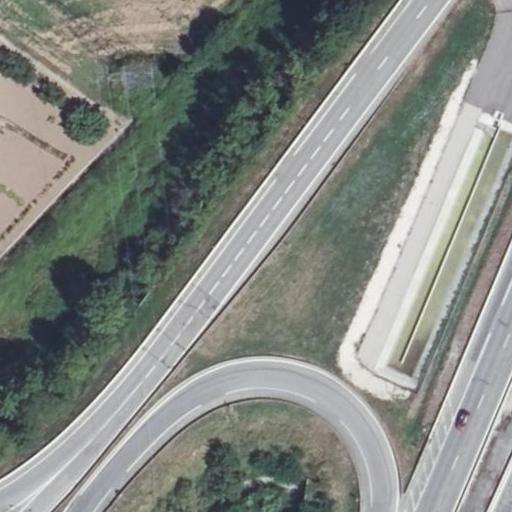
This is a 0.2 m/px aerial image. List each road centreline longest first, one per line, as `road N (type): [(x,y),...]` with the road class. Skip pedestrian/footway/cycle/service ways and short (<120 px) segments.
road 1 (motorway): [(430,0),(141,385),(85,447)]
road 2 (motorway): [(78,511),(173,410),(212,386),(273,375),(329,395),(357,423),(376,459),(383,511)]
road 3 (motorway): [(511,324),(432,511)]
